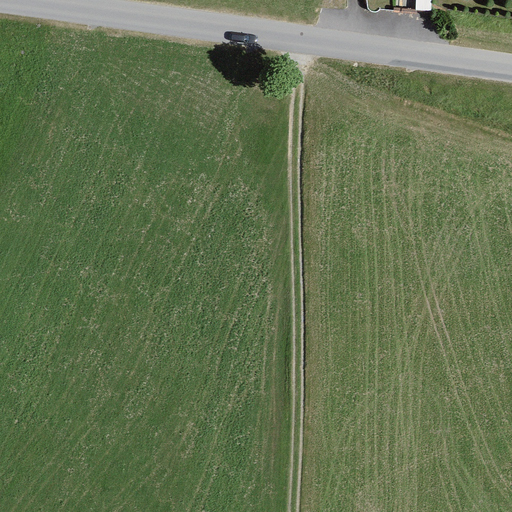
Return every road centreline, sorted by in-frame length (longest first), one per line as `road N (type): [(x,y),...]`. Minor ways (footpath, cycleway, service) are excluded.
road 1 (tertiary): [(0,1),(511,68)]
road 2 (track): [(300,40),(293,511)]
